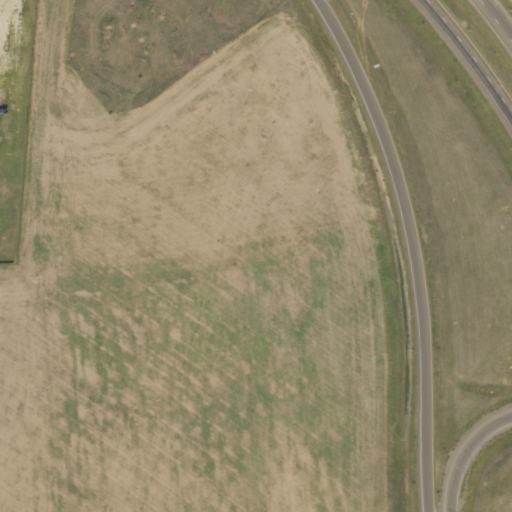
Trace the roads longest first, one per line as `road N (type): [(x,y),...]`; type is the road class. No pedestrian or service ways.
road 1 (trunk): [(317,0),(374,110),(407,218),(422,304),(430,511)]
road 2 (trunk): [(427,0),(511,114)]
road 3 (trunk): [(453,511),(457,469),(469,447),(511,414)]
